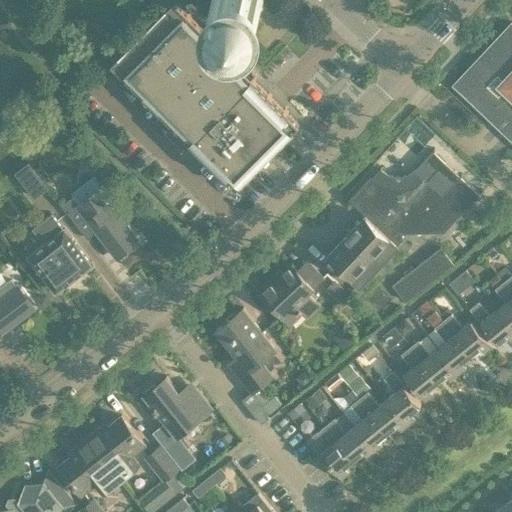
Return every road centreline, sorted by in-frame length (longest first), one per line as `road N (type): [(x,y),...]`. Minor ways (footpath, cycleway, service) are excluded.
road 1 (residential): [(322,511),(160,306)]
road 2 (residential): [(240,233),(398,75)]
road 3 (unclassified): [(240,233),(99,85)]
road 4 (residential): [(0,432),(160,306)]
road 5 (unknown): [(328,145),(186,2)]
road 6 (residential): [(511,185),(398,75)]
